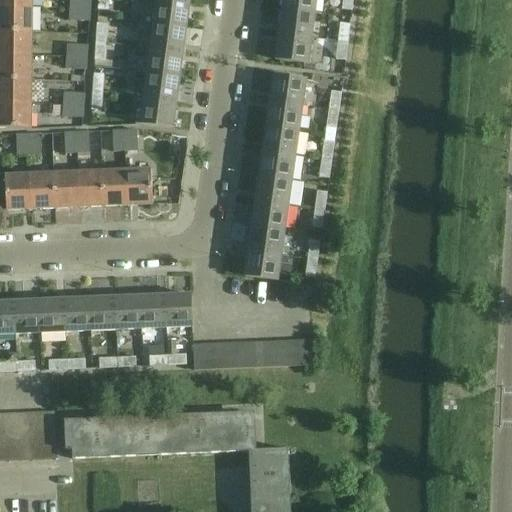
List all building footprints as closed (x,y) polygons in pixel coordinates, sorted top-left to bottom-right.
[(0,0),(0,8),(32,9),(31,0),(0,0)] [(69,0),(69,9),(90,11),(90,0),(69,0)] [(98,0),(97,19),(108,19),(109,12),(108,12),(108,0),(98,0)] [(167,0),(156,0),(153,23),(186,28),(189,3),(167,0)] [(282,0),(282,9),(314,14),(315,0),(282,0)] [(342,0),(341,11),(352,12),(353,0),(342,0)] [(0,8),(0,32),(32,32),(32,9),(0,8)] [(69,9),(68,22),(89,23),(90,11),(69,9)] [(282,9),(278,34),(311,38),(314,14),(282,9)] [(153,23),(150,48),(182,53),(186,28),(153,23)] [(97,25),(95,43),(105,44),(107,26),(97,25)] [(340,25),(338,42),(348,43),(350,26),(340,25)] [(0,32),(0,56),(31,56),(32,32),(0,32)] [(307,64),(311,38),(278,34),(275,60),(307,64)] [(338,42),(335,61),(345,62),(348,43),(338,42)] [(95,43),(94,61),(104,62),(105,44),(95,43)] [(67,46),(66,58),(87,59),(88,47),(67,46)] [(150,48),(147,73),(179,78),(182,53),(150,48)] [(0,56),(0,79),(31,80),(31,56),(0,56)] [(66,58),(65,70),(86,71),(87,59),(66,58)] [(147,73),(143,98),(176,102),(179,78),(147,73)] [(93,75),(92,93),(102,94),(103,76),(93,75)] [(273,76),(269,102),(301,107),(305,81),(273,76)] [(0,79),(0,103),(31,104),(31,80),(0,79)] [(331,92),(328,110),(338,112),(341,94),(331,92)] [(92,93),(91,111),(101,112),(102,94),(92,93)] [(63,94),(63,106),(83,107),(84,95),(63,94)] [(172,128),(176,102),(143,98),(140,124),(172,128)] [(269,102),(266,127),(298,132),(301,107),(269,102)] [(0,128),(30,129),(31,104),(0,103),(0,128)] [(63,106),(62,118),(83,119),(83,107),(63,106)] [(328,110),(326,129),(336,130),(338,112),(328,110)] [(266,127),(262,152),(294,156),(298,132),(266,127)] [(136,131),(124,132),(124,153),(137,152),(136,131)] [(124,132),(112,132),(113,153),(124,153),(124,132)] [(75,134),(64,135),(65,155),(76,155),(75,134)] [(88,134),(75,134),(76,155),(89,154),(88,134)] [(27,136),(16,137),(17,158),(28,157),(27,136)] [(40,136),(27,136),(28,157),(41,157),(40,136)] [(324,142),(321,160),(331,162),(334,144),(324,142)] [(262,152),(258,176),(291,181),(294,156),(262,152)] [(321,160),(318,178),(329,180),(331,162),(321,160)] [(150,170),(125,171),(126,207),(151,206),(150,170)] [(125,171),(101,172),(102,208),(126,207),(125,171)] [(101,172),(77,173),(78,208),(102,208),(101,172)] [(77,173),(53,174),(54,209),(78,208),(77,173)] [(53,174),(29,175),(30,210),(54,209),(53,174)] [(5,211),(30,210),(29,175),(4,176),(5,211)] [(258,176),(255,201),(287,206),(291,181),(258,176)] [(317,192),(314,210),(324,212),(327,194),(317,192)] [(255,201),(251,226),(283,231),(287,206),(255,201)] [(314,210),(311,228),(322,230),(324,212),(314,210)] [(251,226),(247,251),(280,256),(283,231),(251,226)] [(310,242),(307,260),(317,261),(320,244),(310,242)] [(244,277),(276,281),(280,256),(247,251),(244,277)] [(307,260),(305,278),(315,280),(317,261),(307,260)] [(191,296),(165,297),(166,329),(192,328),(191,296)] [(165,297),(139,298),(141,330),(166,329),(165,297)] [(139,298),(114,299),(116,331),(141,330),(139,298)] [(114,299),(89,300),(90,332),(116,331),(114,299)] [(64,300),(39,301),(40,334),(65,333),(64,300)] [(89,300),(64,300),(65,333),(90,332),(89,300)] [(39,301),(14,302),(15,335),(40,334),(39,301)] [(0,335),(15,335),(14,302),(0,303),(0,335)] [(299,341),(287,342),(288,368),(300,367),(299,341)] [(310,341),(299,341),(300,367),(312,367),(310,341)] [(275,342),(263,343),(265,369),(276,368),(275,342)] [(287,342),(275,342),(276,368),(288,368),(287,342)] [(252,343),(240,344),(241,369),(253,369),(252,343)] [(263,343),(252,343),(253,369),(265,369),(263,343)] [(228,344),(216,345),(217,371),(229,370),(228,344)] [(240,344),(228,344),(229,370),(241,369),(240,344)] [(205,345),(193,346),(194,372),(206,371),(205,345)] [(216,345),(205,345),(206,371),(217,371),(216,345)] [(15,354),(6,355),(6,363),(16,363),(15,354)] [(185,356),(167,357),(168,367),(186,366),(185,356)] [(167,357),(149,357),(150,367),(168,367),(167,357)] [(135,358),(117,359),(117,368),(136,368),(135,358)] [(117,359),(99,360),(99,369),(117,368),(117,359)] [(85,360),(66,361),(67,371),(85,370),(85,360)] [(66,361),(49,362),(49,371),(67,371),(66,361)] [(35,362),(16,363),(16,373),(35,372),(35,362)] [(6,363),(0,363),(0,373),(16,373),(16,363),(6,363)] [(30,413),(19,414),(20,438),(31,438),(30,413)] [(42,413),(30,413),(31,438),(43,437),(42,413)] [(54,413),(42,413),(43,437),(55,437),(54,413)] [(19,414),(7,414),(8,439),(20,438),(19,414)] [(248,419),(222,420),(224,453),(250,452),(248,419)] [(222,420),(197,421),(199,454),(224,453),(222,420)] [(72,460),(98,459),(97,426),(72,427),(72,421),(64,421),(65,450),(72,450),(72,460)] [(197,421),(172,422),(174,456),(199,454),(197,421)] [(172,422),(147,424),(149,457),(174,456),(172,422)] [(147,424),(122,425),(123,458),(149,457),(147,424)] [(122,425),(97,426),(98,459),(123,458),(122,425)] [(43,437),(31,438),(32,461),(44,461),(43,437)] [(55,437),(43,437),(44,461),(56,461),(55,437)] [(20,438),(8,439),(9,462),(20,462),(20,438)] [(31,438),(20,438),(20,462),(32,461),(31,438)] [(8,439),(0,439),(0,462),(9,462),(8,439)] [(255,451),(256,482),(289,481),(288,450),(255,451)] [(251,502),(251,511),(290,510),(289,481),(256,482),(257,502),(251,502)]
